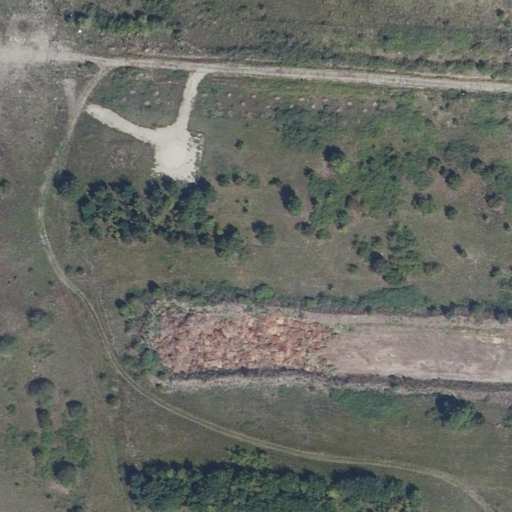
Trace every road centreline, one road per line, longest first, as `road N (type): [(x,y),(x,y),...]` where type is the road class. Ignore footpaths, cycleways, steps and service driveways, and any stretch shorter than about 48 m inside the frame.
road 1 (track): [(0,54),(511,86)]
road 2 (track): [(75,115),(103,314),(125,386),(135,511)]
